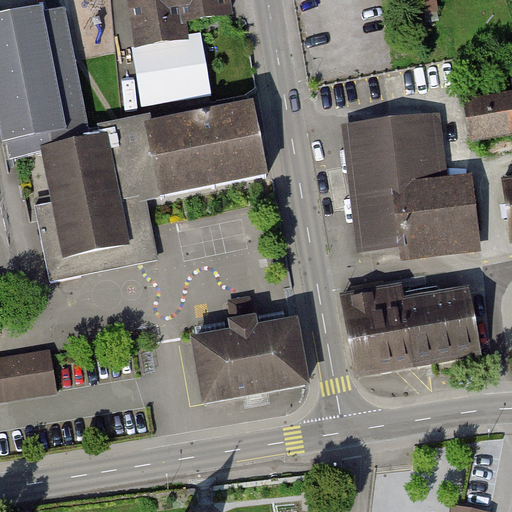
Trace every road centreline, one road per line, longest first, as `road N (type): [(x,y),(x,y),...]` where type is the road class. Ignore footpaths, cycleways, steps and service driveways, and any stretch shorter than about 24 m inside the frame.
road 1 (tertiary): [(0,489),(344,432)]
road 2 (tertiary): [(268,0),(317,279)]
road 3 (residential): [(317,279),(495,262)]
road 4 (tertiary): [(344,432),(511,407)]
road 5 (tertiary): [(317,279),(344,432)]
road 6 (residential): [(511,406),(495,262)]
